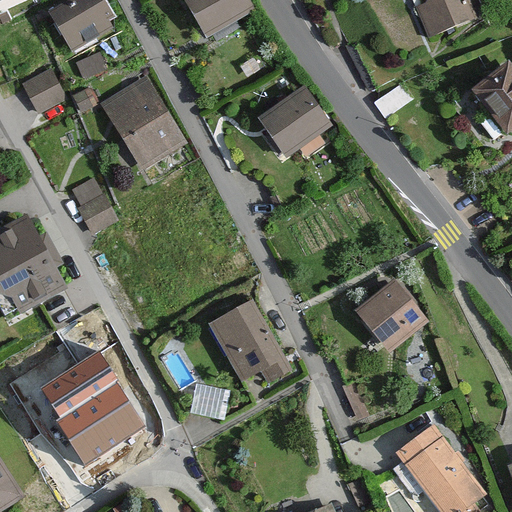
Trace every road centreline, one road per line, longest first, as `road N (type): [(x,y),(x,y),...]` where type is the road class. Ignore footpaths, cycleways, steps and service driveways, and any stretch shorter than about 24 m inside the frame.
road 1 (residential): [(127,0),(325,373),(189,442)]
road 2 (tertiary): [(511,316),(282,0)]
road 3 (residential): [(189,442),(0,103)]
road 4 (residential): [(189,442),(84,511)]
